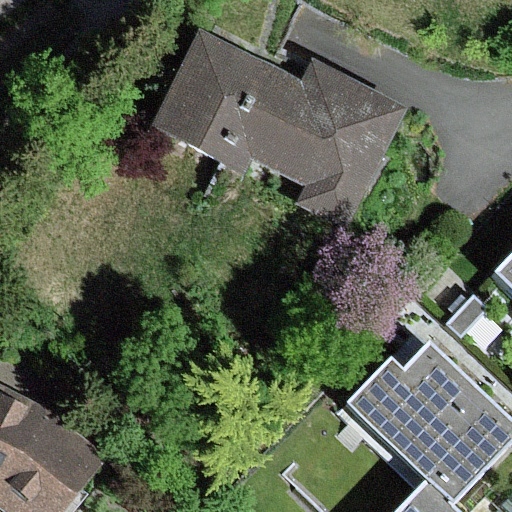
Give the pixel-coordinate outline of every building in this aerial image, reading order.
[(210,39),(197,33),(147,135),(246,183),(254,168),(297,189),(287,210),(349,240),(410,116),(281,53),(277,57),(216,27),(210,39)] [(511,264),(496,281),(511,295),(511,264)] [(472,300),(446,329),(461,342),(487,313),(472,300)] [(451,511),(511,447),(511,429),(427,351),(402,378),(388,365),(343,412),(425,488),(450,511),(451,511)] [(68,511),(106,465),(52,418),(0,391),(0,511),(68,511)] [(450,511),(425,488),(402,511),(450,511)] [(511,511),(511,500),(509,498),(498,510),(499,511),(511,511)]
